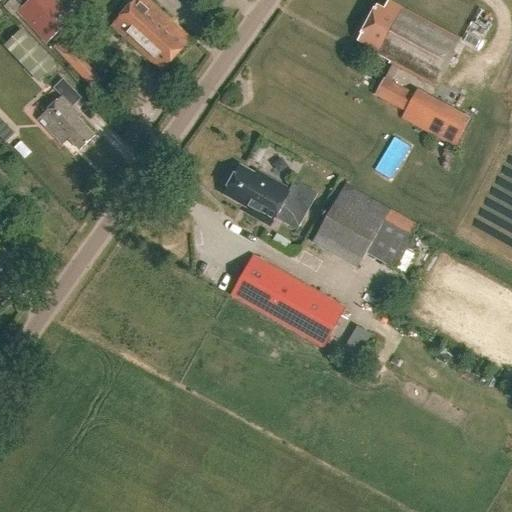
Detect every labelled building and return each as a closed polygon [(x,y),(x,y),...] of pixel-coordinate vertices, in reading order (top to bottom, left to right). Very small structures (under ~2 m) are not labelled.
[(30,0),(31,0),(19,11),(48,42),(69,22),(47,0),(30,0)] [(136,0),(114,24),(163,70),(191,40),(148,0),(136,0)] [(373,95),(403,111),(400,117),(454,146),(470,117),(416,88),(413,92),(391,80),(398,66),(435,86),(460,39),(388,0),(387,0),(383,8),(378,5),(359,39),(376,48),(375,51),(391,60),(390,62),(391,62),(373,95)] [(443,0),(438,16),(448,19),(453,0),(443,0)] [(466,41),(483,50),(501,17),(483,8),(466,41)] [(20,30),(6,44),(3,46),(37,82),(54,66),(20,30)] [(65,39),(50,53),(85,88),(99,74),(65,39)] [(69,139),(80,150),(95,135),(78,117),(81,115),(73,106),(82,97),(65,79),(55,88),(62,96),(38,119),(63,145),(69,139)] [(0,133),(7,143),(19,134),(6,115),(0,119),(0,133)] [(246,213),(270,227),(276,217),(297,229),(317,194),(295,182),(290,191),(257,172),(255,174),(240,165),(223,195),(248,209),(246,213)] [(416,225),(343,183),(310,240),(357,267),(365,252),(390,267),(416,225)] [(230,293),(323,345),(345,306),(252,254),(230,293)] [(362,362),(368,350),(355,343),(349,355),(362,362)]
